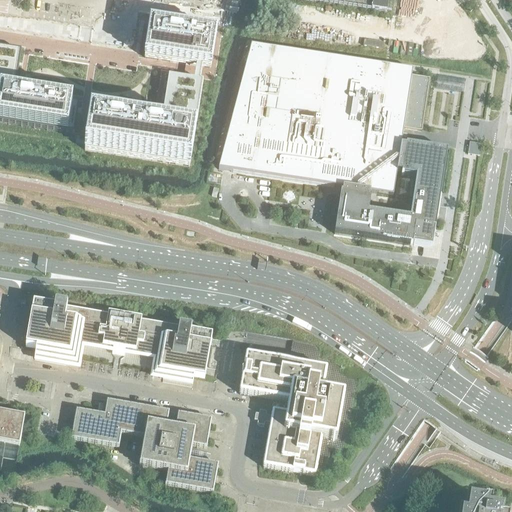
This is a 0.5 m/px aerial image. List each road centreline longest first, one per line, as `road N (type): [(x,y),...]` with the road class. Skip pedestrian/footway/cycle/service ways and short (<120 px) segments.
road 1 (residential): [(316,499),(238,482),(244,422),(235,408),(2,365)]
road 2 (tertiary): [(478,0),(511,57),(501,135),(475,258),(420,361)]
road 3 (secondary): [(99,274),(246,290),(290,304),(353,340),(404,384)]
road 4 (secondary): [(420,361),(312,289),(166,259)]
road 5 (secondary): [(161,287),(243,301),(291,319),(399,391)]
road 6 (secondary): [(166,259),(0,216)]
road 7 (secondary): [(166,259),(0,235)]
road 8 (secondary): [(0,275),(161,287)]
road 9 (residential): [(316,499),(343,501),(360,490),(422,399)]
road 10 (tertiary): [(437,372),(483,299),(502,236)]
road 11 (residential): [(399,391),(347,477),(316,499)]
road 12 (residential): [(124,511),(60,482),(0,497)]
